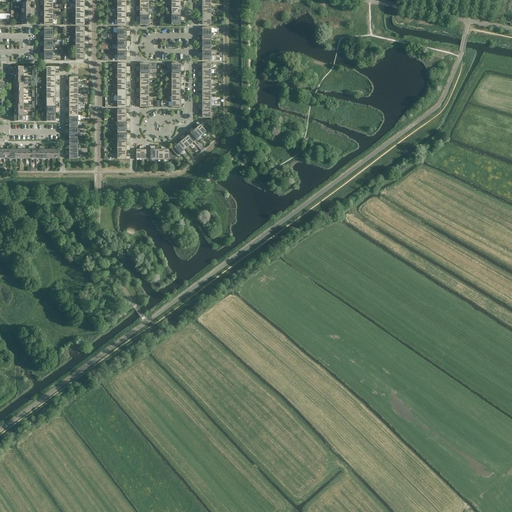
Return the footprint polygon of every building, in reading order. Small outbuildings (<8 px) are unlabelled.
[(30,8),(30,0),(19,0),(20,3),(21,3),(21,25),(30,25),(30,14),(34,14),(34,8),(30,8)] [(206,132),(200,125),(198,122),(196,123),(198,125),(199,125),(199,126),(196,128),(202,135),(206,132)] [(202,135),(196,128),(193,131),(192,131),(193,130),(191,128),(189,129),(198,139),(202,135)] [(198,139),(189,129),(188,131),(189,133),(190,132),(191,132),(191,133),(188,135),(194,142),(198,139)] [(194,142),(188,135),(184,138),(184,137),(185,137),(183,135),(181,136),(190,146),(194,142)] [(190,146),(181,136),(180,138),(181,140),(182,139),(183,140),(180,143),(185,149),(190,146)] [(185,149),(180,143),(176,145),(176,144),(175,142),(173,143),(181,153),(185,149)] [(181,153),(173,143),(171,145),(173,147),(174,146),(175,147),(171,150),(177,157),(181,153)] [(177,157),(171,150),(169,150),(169,159),(174,159),(177,157)]
